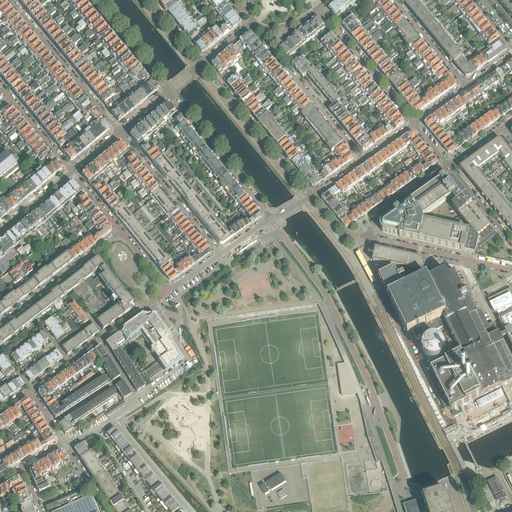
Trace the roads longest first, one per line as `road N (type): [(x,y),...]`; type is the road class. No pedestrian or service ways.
road 1 (residential): [(312,196),(202,62)]
road 2 (residential): [(169,290),(29,389)]
road 3 (residential): [(119,133),(11,0)]
road 4 (residential): [(264,27),(265,43),(362,159)]
road 5 (residential): [(168,92),(271,218)]
road 6 (residential): [(219,254),(119,133)]
road 7 (residential): [(0,324),(120,231)]
road 8 (residential): [(413,123),(317,7)]
road 9 (residential): [(511,270),(368,237)]
